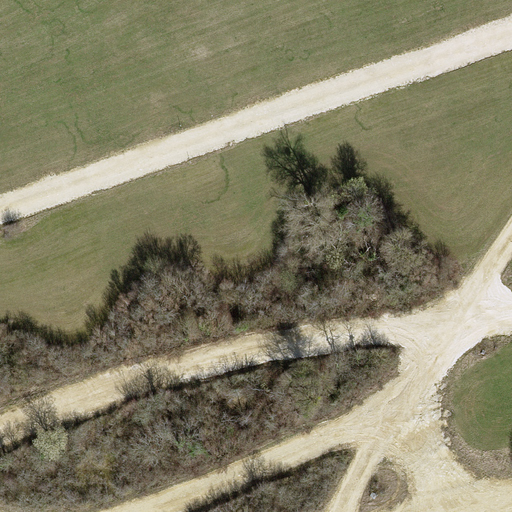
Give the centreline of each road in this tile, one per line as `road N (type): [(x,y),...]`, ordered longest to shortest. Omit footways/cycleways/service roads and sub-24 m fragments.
road 1 (track): [(0,213),(511,38)]
road 2 (track): [(452,318),(179,365),(0,431)]
road 3 (track): [(400,408),(135,511)]
road 4 (track): [(452,318),(364,459),(341,511)]
road 5 (track): [(511,313),(452,318),(511,238)]
road 6 (track): [(400,408),(461,511)]
